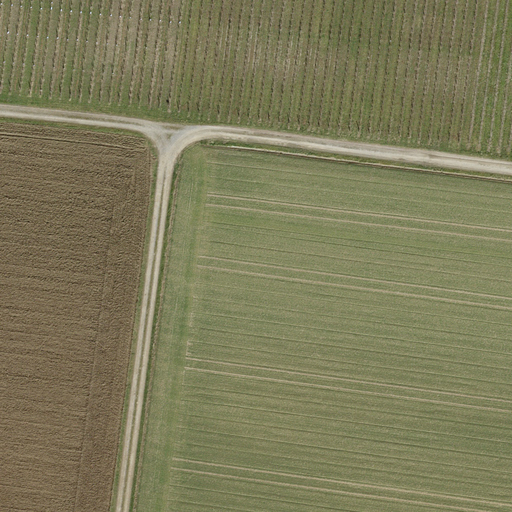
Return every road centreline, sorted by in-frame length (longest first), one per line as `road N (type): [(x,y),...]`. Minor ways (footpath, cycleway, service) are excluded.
road 1 (track): [(170,134),(119,511)]
road 2 (track): [(170,134),(511,175)]
road 3 (track): [(0,114),(170,134)]
